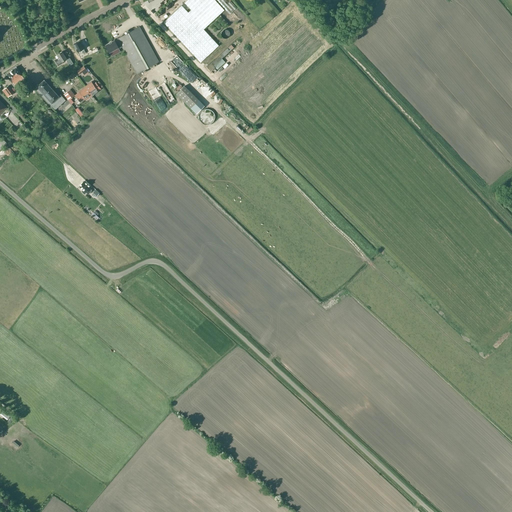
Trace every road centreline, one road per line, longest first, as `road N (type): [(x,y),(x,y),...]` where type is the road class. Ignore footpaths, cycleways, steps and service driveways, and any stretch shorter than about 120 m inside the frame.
road 1 (unclassified): [(430,511),(162,264),(112,277),(0,183)]
road 2 (track): [(210,104),(371,263)]
road 3 (tertiary): [(0,69),(125,0)]
